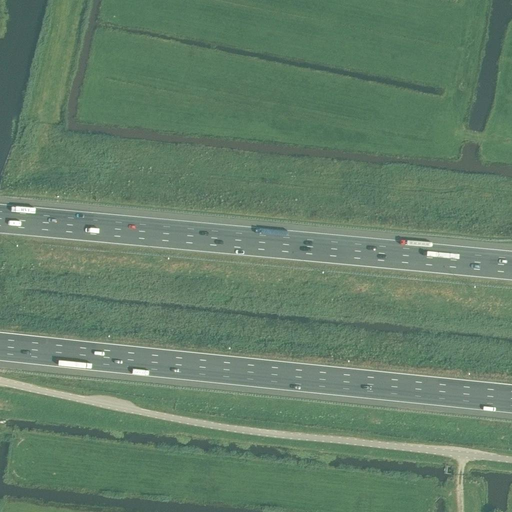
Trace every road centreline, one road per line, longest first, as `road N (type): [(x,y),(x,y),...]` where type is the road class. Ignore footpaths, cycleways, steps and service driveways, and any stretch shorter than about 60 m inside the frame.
road 1 (unclassified): [(511,460),(211,426),(0,381)]
road 2 (motorway): [(0,346),(511,399)]
road 3 (motorway): [(511,267),(0,219)]
